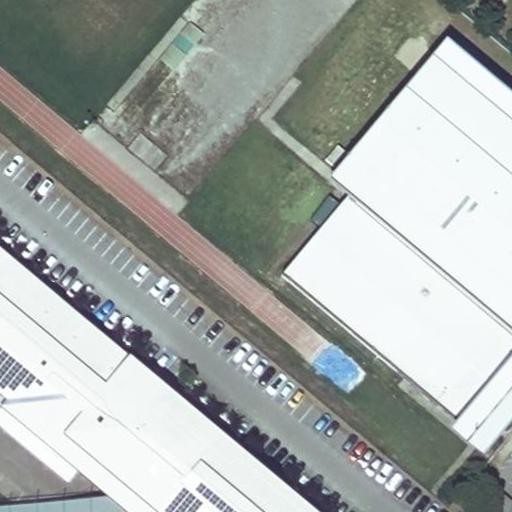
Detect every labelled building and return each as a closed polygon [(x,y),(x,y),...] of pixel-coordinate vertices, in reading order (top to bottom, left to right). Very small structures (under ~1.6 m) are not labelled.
[(191,19),(161,57),(175,68),(206,30),(191,19)] [(511,116),(443,54),(427,72),(511,148),(511,116)] [(355,194),(286,272),(436,403),(474,360),(493,377),(511,393),(511,148),(427,72),(334,175),(355,194)] [(301,511),(0,260),(0,394),(9,402),(23,412),(18,419),(90,480),(128,511),(301,511)] [(436,403),(455,420),(493,377),(474,360),(436,403)] [(23,412),(9,402),(0,413),(0,431),(77,496),(90,480),(18,419),(23,412)] [(511,511),(511,499),(500,490),(481,511),(511,511)]
